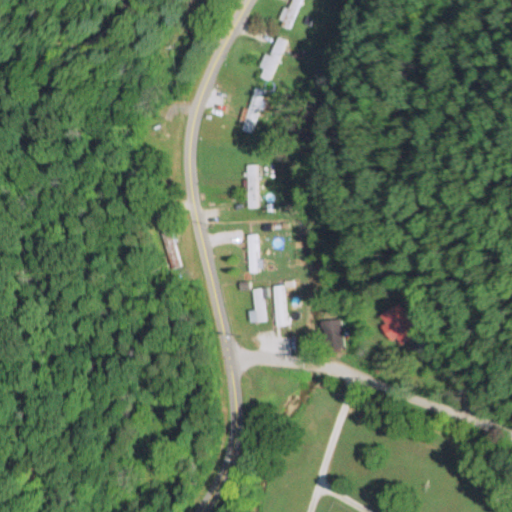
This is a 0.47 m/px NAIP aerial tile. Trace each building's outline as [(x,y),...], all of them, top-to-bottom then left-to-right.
[(289,0),(280,22),(290,26),(301,0),(289,0)] [(258,74),(271,79),(289,40),(276,34),(258,74)] [(268,92),(257,87),(238,125),(249,131),(268,92)] [(258,163),(244,163),(244,206),(258,206),(258,163)] [(172,267),(183,264),(172,229),(161,232),(172,267)] [(257,234),(248,234),(248,271),(257,271),(257,234)] [(274,324),(285,324),(285,284),(274,284),(274,324)] [(248,320),(265,320),(265,286),(252,286),(252,304),(248,304),(248,320)] [(377,313),(392,345),(419,332),(404,300),(377,313)] [(321,319),(325,349),(345,347),(341,317),(321,319)]
